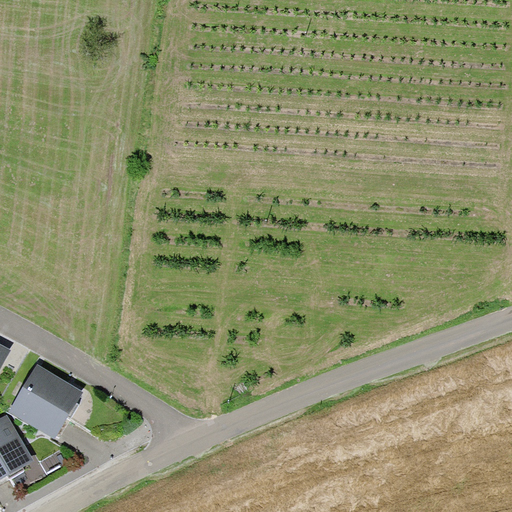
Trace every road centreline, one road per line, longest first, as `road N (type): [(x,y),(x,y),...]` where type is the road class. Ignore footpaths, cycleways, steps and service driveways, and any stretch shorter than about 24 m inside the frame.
road 1 (tertiary): [(511,315),(197,438)]
road 2 (residential): [(197,438),(0,325)]
road 3 (tertiary): [(197,438),(55,511)]
